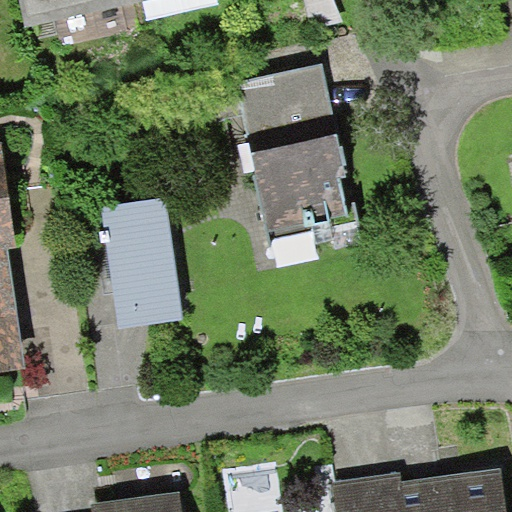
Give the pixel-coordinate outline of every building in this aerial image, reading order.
[(10,0),(16,26),(135,0),(10,0)] [(344,0),(299,0),(306,32),(349,24),(344,0)] [(322,70),(237,87),(267,243),(353,226),(322,70)] [(169,203),(101,210),(114,325),(181,318),(169,203)] [(0,219),(0,369),(21,367),(0,219)] [(399,472),(328,481),(331,511),(501,511),(497,473),(401,485),(399,472)] [(82,511),(181,511),(179,489),(81,501),(82,511)]
